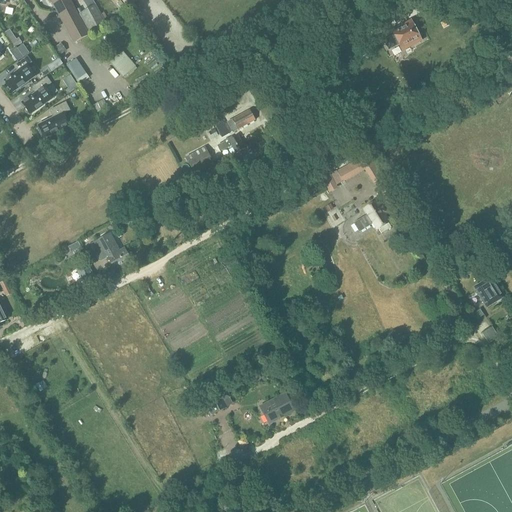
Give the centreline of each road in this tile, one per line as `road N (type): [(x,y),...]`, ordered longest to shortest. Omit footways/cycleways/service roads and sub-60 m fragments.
road 1 (track): [(337,0),(0,178)]
road 2 (residential): [(312,511),(511,405)]
